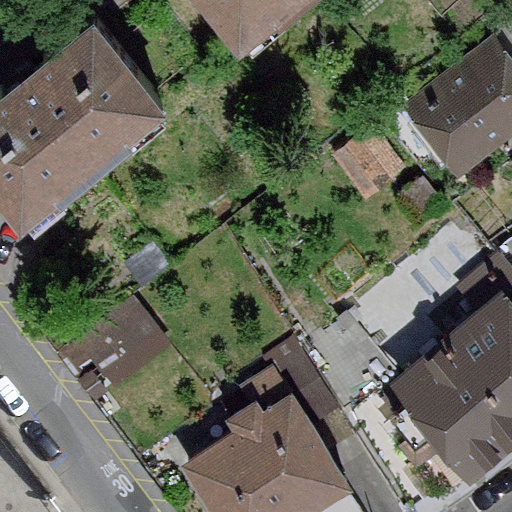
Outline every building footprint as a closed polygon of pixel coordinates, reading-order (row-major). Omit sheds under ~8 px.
[(218,0),(252,39),(298,0),(218,0)] [(0,76),(0,184),(16,207),(164,99),(96,7),(0,76)] [(406,95),(457,169),(511,130),(511,36),(505,26),(406,95)] [(120,371),(179,332),(146,283),(88,322),(120,371)] [(383,371),(458,468),(511,426),(511,319),(488,289),(383,371)] [(287,343),(307,381),(329,369),(309,331),(287,343)] [(169,447),(215,511),(306,511),(353,479),(276,371),(169,447)]
